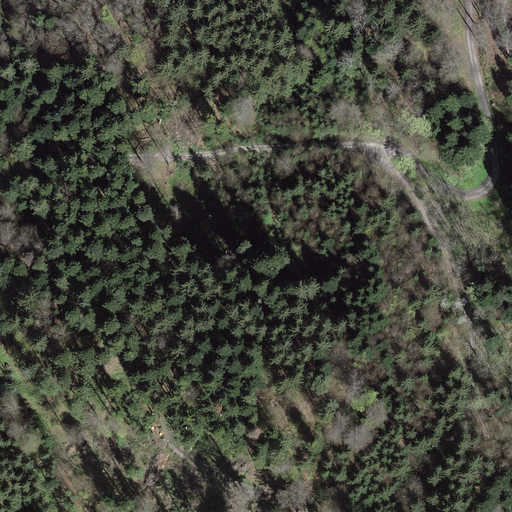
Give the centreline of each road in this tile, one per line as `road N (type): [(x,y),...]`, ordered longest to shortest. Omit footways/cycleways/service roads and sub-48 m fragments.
road 1 (track): [(445,454),(471,400),(467,298),(421,203),(381,154),(361,144),(61,157),(29,162),(0,179)]
road 2 (track): [(466,0),(479,98),(504,160),(503,183),(487,201),(470,200),(387,146),(361,144)]
road 3 (track): [(4,0),(32,87),(0,162)]
road 4 (track): [(469,511),(445,454),(356,511)]
